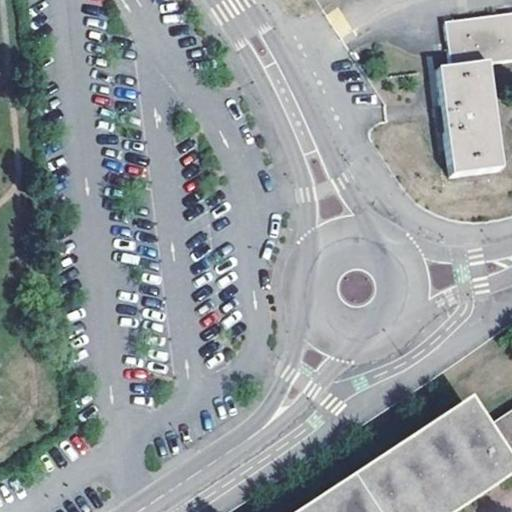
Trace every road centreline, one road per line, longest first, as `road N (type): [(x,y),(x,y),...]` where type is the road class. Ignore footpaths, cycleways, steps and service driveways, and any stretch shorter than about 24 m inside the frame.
road 1 (residential): [(136,511),(263,427)]
road 2 (residential): [(298,129),(265,56),(227,0)]
road 3 (residential): [(352,342),(386,332),(407,291),(401,266),(374,242)]
road 4 (residential): [(374,242),(342,181),(298,129)]
road 5 (residential): [(298,129),(311,264)]
road 6 (residential): [(304,299),(263,427)]
road 7 (residential): [(263,427),(294,409),(352,342)]
